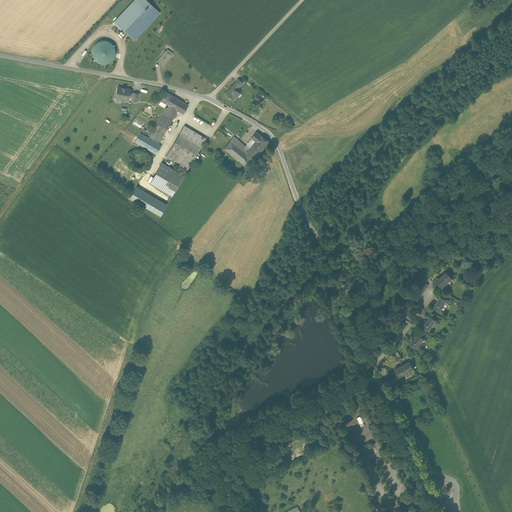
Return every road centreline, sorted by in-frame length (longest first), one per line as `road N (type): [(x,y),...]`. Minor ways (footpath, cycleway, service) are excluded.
road 1 (unclassified): [(209,99),(0,55)]
road 2 (unclassified): [(327,253),(278,145),(209,99)]
road 3 (track): [(0,214),(101,74)]
road 4 (unclassified): [(327,253),(393,392)]
road 5 (residential): [(302,0),(209,99)]
